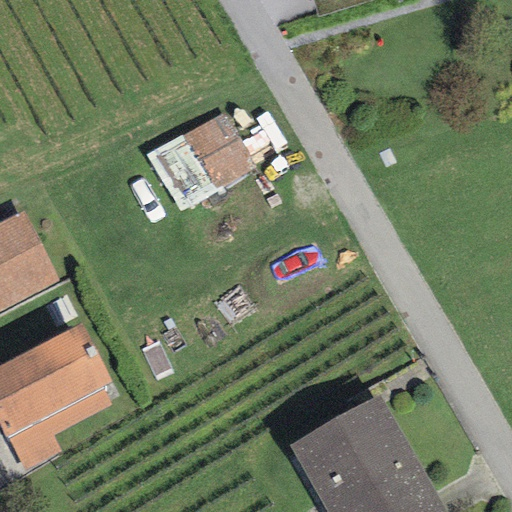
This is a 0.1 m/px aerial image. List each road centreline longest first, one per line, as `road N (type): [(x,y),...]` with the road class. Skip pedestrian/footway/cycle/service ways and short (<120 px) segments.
road 1 (residential): [(275,51),(511,474)]
road 2 (residential): [(275,51),(437,0)]
